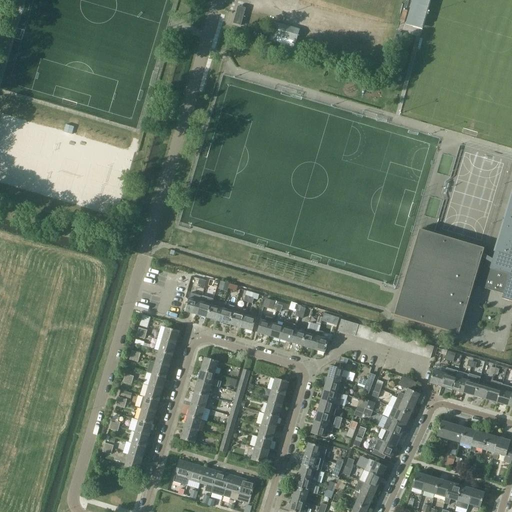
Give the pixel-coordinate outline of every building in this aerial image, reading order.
[(382,31),(388,0),(326,0),(325,6),(304,1),(300,18),(321,22),(322,16),(331,19),(328,36),(347,40),(351,24),(382,31)] [(421,30),(430,0),(413,0),(406,25),(421,30)] [(234,24),(242,27),(246,9),(239,7),(234,24)] [(274,23),(269,41),(295,48),(297,43),(300,31),(281,25),(274,23)] [(511,193),(495,252),(484,249),(434,234),(419,230),(394,316),(459,334),(473,285),(503,294),(502,299),(511,301),(511,193)] [(199,279),(198,285),(200,286),(200,288),(204,290),(207,281),(199,279)] [(207,281),(204,290),(208,291),(209,288),(211,289),(213,283),(207,281)] [(221,282),(219,289),(227,291),(229,284),(221,282)] [(212,305),(214,300),(202,296),(201,300),(197,315),(208,318),(212,305)] [(197,315),(201,300),(197,298),(196,301),(189,299),(185,312),(197,315)] [(266,299),(264,307),(272,310),(275,301),(266,299)] [(230,325),(234,312),(236,307),(224,304),(224,306),(219,322),(230,325)] [(219,322),(224,306),(221,306),(221,308),(212,305),(208,318),(219,322)] [(242,328),(245,315),(246,313),(242,312),(241,314),(234,312),(230,325),(242,328)] [(143,315),(139,326),(147,328),(150,317),(143,315)] [(257,319),(245,315),(242,328),(253,331),(257,319)] [(322,323),(335,327),(337,322),(324,317),(322,323)] [(269,336),(273,323),(261,320),(258,333),(269,336)] [(344,333),(347,322),(341,320),(338,331),(344,333)] [(350,335),(353,323),(347,322),(344,333),(350,335)] [(280,340),(284,327),(273,323),(269,336),(280,340)] [(355,337),(359,325),(353,323),(350,335),(355,337)] [(361,338),(364,327),(359,325),(355,337),(361,338)] [(291,343),(295,330),(284,327),(280,340),(291,343)] [(367,340),(370,329),(364,327),(361,338),(367,340)] [(166,328),(163,340),(176,344),(180,332),(166,328)] [(318,337),(319,332),(308,329),(307,333),(303,346),(314,350),(318,337)] [(373,342),(376,330),(370,329),(367,340),(373,342)] [(303,346),(307,333),(295,330),(291,343),(303,346)] [(378,343),(382,332),(376,330),(373,342),(378,343)] [(319,331),(319,332),(318,337),(314,350),(325,353),(329,340),(322,338),(324,333),(319,331)] [(384,345),(388,334),(382,332),(378,343),(384,345)] [(390,347),(393,335),(388,334),(384,345),(390,347)] [(396,348),(399,337),(393,335),(390,347),(396,348)] [(402,350),(405,339),(399,337),(396,348),(402,350)] [(407,352),(411,340),(405,339),(402,350),(407,352)] [(173,356),(176,344),(163,340),(159,352),(173,356)] [(413,354),(416,342),(411,340),(407,352),(413,354)] [(419,355),(422,344),(416,342),(413,354),(419,355)] [(425,357),(428,346),(422,344),(419,355),(425,357)] [(431,359),(434,348),(434,347),(428,346),(425,357),(431,359)] [(169,367),(173,356),(159,352),(156,363),(169,367)] [(215,374),(219,362),(205,358),(201,370),(215,374)] [(166,379),(169,367),(156,363),(152,375),(166,379)] [(337,368),(331,366),(328,378),(346,383),(348,378),(342,377),(344,370),(345,371),(346,369),(347,365),(339,363),(337,368)] [(452,390),(456,377),(458,372),(447,368),(445,374),(441,387),(452,390)] [(213,380),(215,374),(201,370),(198,381),(212,385),(217,387),(219,382),(213,380)] [(441,387),(445,374),(434,371),(430,384),(441,387)] [(376,376),(370,374),(364,389),(366,389),(370,390),(376,376)] [(463,393),(467,380),(469,375),(464,374),(462,379),(456,377),(452,390),(463,393)] [(163,391),(166,379),(152,375),(149,387),(163,391)] [(403,377),(402,378),(398,387),(407,391),(405,395),(400,392),(397,397),(415,405),(420,395),(413,392),(417,384),(403,377)] [(346,383),(328,378),(324,389),(343,394),(346,383)] [(289,383),(275,379),(272,391),(285,395),(289,383)] [(475,397),(478,384),(467,380),(463,393),(475,397)] [(208,397),(212,385),(198,381),(195,393),(208,397)] [(497,403),(501,390),(493,388),(495,382),(491,381),(490,387),(486,400),(497,403)] [(486,400),(490,387),(478,384),(475,397),(486,400)] [(508,406),(511,393),(511,387),(502,384),(501,390),(497,403),(508,406)] [(159,402),(163,391),(149,387),(146,398),(159,402)] [(343,394),(324,389),(321,400),(340,406),(343,394)] [(282,406),(285,395),(272,391),(268,402),(282,406)] [(205,408),(208,397),(195,393),(191,404),(205,408)] [(156,413),(159,402),(146,398),(143,397),(140,408),(142,409),(156,413)] [(410,416),(415,405),(397,397),(393,408),(410,416)] [(340,406),(321,400),(318,411),(334,416),(336,410),(338,410),(340,406)] [(279,418),(282,406),(268,402),(265,414),(279,418)] [(368,402),(366,406),(365,409),(373,412),(376,404),(368,402)] [(363,413),(365,409),(366,406),(359,403),(356,410),(363,413)] [(202,420),(205,408),(191,404),(188,416),(202,420)] [(406,427),(410,416),(393,408),(388,419),(406,427)] [(153,425),(156,413),(142,409),(139,421),(153,425)] [(370,418),(373,412),(365,409),(363,413),(361,418),(370,418)] [(337,417),(334,416),(318,411),(315,423),(333,428),(337,417)] [(275,429),(279,418),(265,414),(262,425),(275,429)] [(198,432),(202,420),(188,416),(185,428),(198,432)] [(401,437),(406,427),(388,419),(383,429),(386,431),(401,437)] [(149,436),(153,425),(139,421),(135,432),(149,436)] [(352,421),(349,428),(355,431),(358,423),(352,421)] [(449,440),(454,425),(442,422),(437,437),(449,440)] [(333,428),(315,423),(311,434),(324,438),(326,431),(332,433),(333,428)] [(272,441),(275,429),(262,425),(258,437),(272,441)] [(461,443),(465,428),(454,425),(449,440),(461,443)] [(195,443),(198,432),(185,428),(181,439),(195,443)] [(472,446),(476,432),(465,428),(461,443),(472,446)] [(396,448),(401,437),(386,431),(381,441),(396,448)] [(146,448),(149,436),(135,432),(132,444),(146,448)] [(483,450),(488,435),(476,432),(472,446),(470,451),(475,453),(476,448),(483,450)] [(494,453),(499,438),(488,435),(483,450),(494,453)] [(269,453),(272,441),(258,437),(255,449),(269,453)] [(510,442),(499,438),(494,453),(493,459),(497,460),(499,455),(506,457),(504,462),(511,464),(511,460),(511,450),(508,449),(510,442)] [(391,459),(396,448),(381,441),(378,440),(372,454),(384,459),(386,456),(391,459)] [(142,460),(146,448),(132,444),(129,456),(142,460)] [(309,444),(305,455),(324,460),(327,449),(309,444)] [(265,464),(269,453),(255,449),(252,460),(265,464)] [(324,460),(305,455),(302,466),(320,471),(324,460)] [(139,471),(142,460),(129,456),(125,467),(139,471)] [(188,480),(192,464),(180,460),(173,482),(187,486),(189,480),(188,480)] [(387,468),(382,465),(374,462),(369,460),(364,470),(367,471),(370,473),(382,478),(387,468)] [(200,483),(205,468),(192,464),(188,480),(189,480),(200,483)] [(320,471),(302,466),(299,477),(317,483),(320,471)] [(213,487),(218,472),(205,468),(200,483),(213,487)] [(226,491),(230,475),(218,472),(213,487),(226,491)] [(377,489),(382,478),(370,473),(365,483),(377,489)] [(424,491),(428,476),(416,473),(412,488),(424,491)] [(237,500),(243,479),(230,475),(226,491),(232,493),(231,499),(237,500)] [(435,495),(439,480),(428,476),(424,491),(435,495)] [(314,494),(317,483),(299,477),(296,489),(308,492),(314,494)] [(255,483),(243,479),(237,500),(249,504),(255,483)] [(446,498),(451,483),(439,480),(435,495),(446,498)] [(372,500),(377,489),(365,483),(360,481),(355,491),(356,492),(372,500)] [(458,501),(462,486),(451,483),(446,498),(445,503),(449,505),(451,499),(458,501)] [(467,510),(469,505),(473,490),(462,486),(458,501),(456,507),(467,510)] [(305,503),(308,492),(296,489),(292,500),(305,503)] [(485,493),(473,490),(469,505),(480,508),(485,493)] [(367,510),(372,500),(356,492),(354,497),(358,499),(355,505),(367,510)] [(307,511),(310,505),(305,503),(292,500),(289,511),(292,511),(307,511)]
